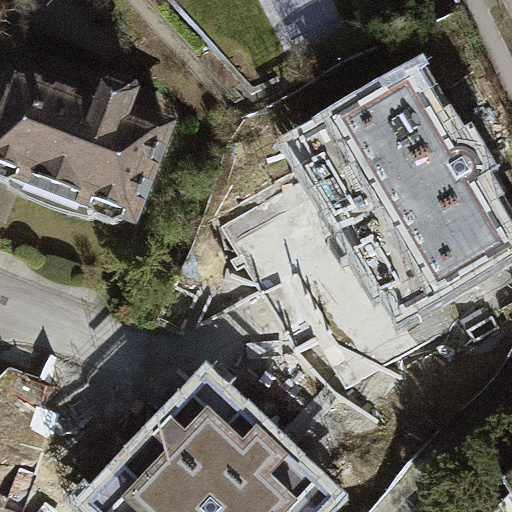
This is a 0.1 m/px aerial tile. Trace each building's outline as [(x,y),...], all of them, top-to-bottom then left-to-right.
[(132,219),(165,128),(125,113),(133,91),(102,79),(94,100),(9,69),(0,94),(0,182),(4,184),(13,183),(19,177),(89,203),(91,212),(96,220),(112,225),(121,221),(126,217),(132,219)] [(405,316),(511,252),(511,234),(419,80),(305,148),(405,316)] [(57,343),(47,371),(119,398),(129,371),(57,343)] [(206,385),(92,511),(327,511),(337,501),(206,385)] [(511,511),(511,489),(492,511),(511,511)]
